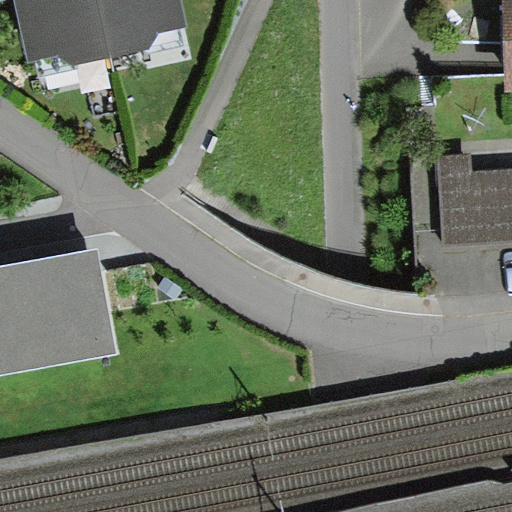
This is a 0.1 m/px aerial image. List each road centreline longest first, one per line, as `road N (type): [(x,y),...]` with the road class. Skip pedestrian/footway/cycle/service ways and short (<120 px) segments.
road 1 (residential): [(0,115),(219,268),(298,309),(394,331),(511,325)]
road 2 (residential): [(351,280),(343,0)]
